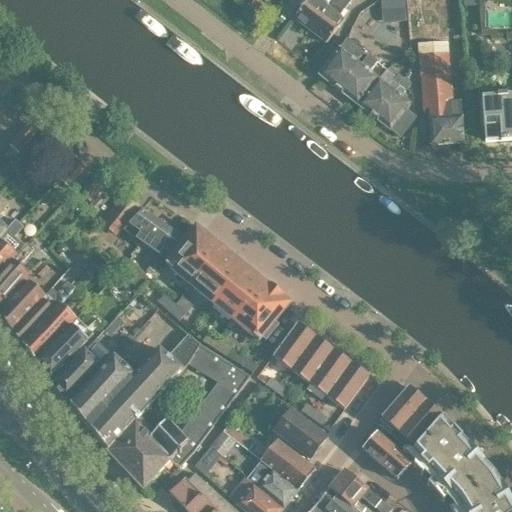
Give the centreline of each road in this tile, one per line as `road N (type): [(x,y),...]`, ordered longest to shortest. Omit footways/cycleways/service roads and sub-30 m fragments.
road 1 (residential): [(405,363),(222,224),(163,196),(0,57)]
road 2 (residential): [(173,0),(401,166),(511,172)]
road 3 (residential): [(0,337),(135,511)]
road 4 (residential): [(511,483),(405,363)]
road 5 (secondary): [(89,511),(0,410)]
